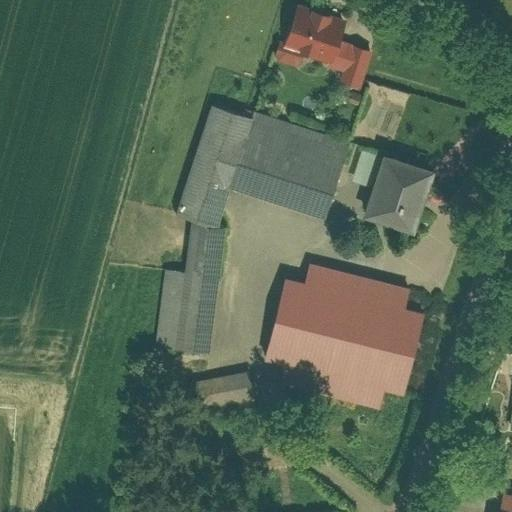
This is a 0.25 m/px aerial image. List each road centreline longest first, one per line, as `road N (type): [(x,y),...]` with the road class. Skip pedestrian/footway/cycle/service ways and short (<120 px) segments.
road 1 (residential): [(511,187),(415,511)]
road 2 (residential): [(511,87),(403,0)]
